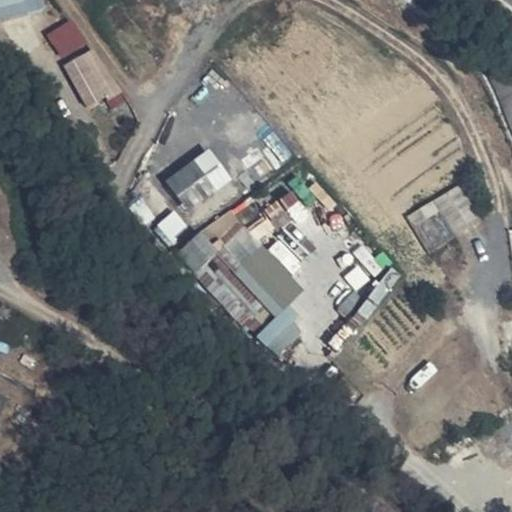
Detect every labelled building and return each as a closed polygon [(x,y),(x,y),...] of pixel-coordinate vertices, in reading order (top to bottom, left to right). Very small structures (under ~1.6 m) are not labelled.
[(0,0),(0,20),(47,12),(44,0),(0,0)] [(63,58),(88,44),(75,18),(49,32),(63,58)] [(67,63),(90,107),(121,90),(98,47),(67,63)] [(463,185),(409,213),(428,249),(482,221),(463,185)] [(289,307),(307,289),(226,209),(180,255),(245,321),(253,313),(244,303),(253,294),(277,317),(260,334),(281,355),(308,327),(289,307)]
